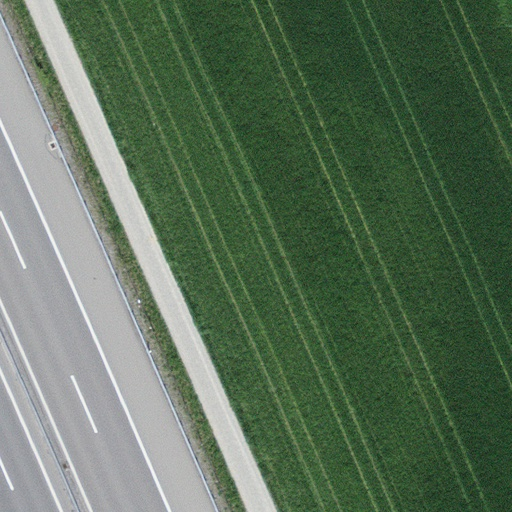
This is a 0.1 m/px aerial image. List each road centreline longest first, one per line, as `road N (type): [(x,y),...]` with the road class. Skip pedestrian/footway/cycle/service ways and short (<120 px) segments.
road 1 (track): [(262,511),(37,0)]
road 2 (motorway): [(130,511),(0,212)]
